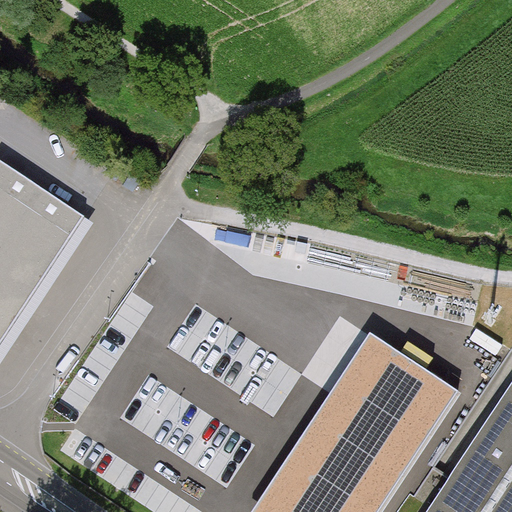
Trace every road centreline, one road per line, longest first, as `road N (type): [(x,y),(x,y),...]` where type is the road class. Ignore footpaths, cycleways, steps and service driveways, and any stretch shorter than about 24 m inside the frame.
road 1 (residential): [(0,450),(171,205)]
road 2 (track): [(218,123),(292,101),(445,0)]
